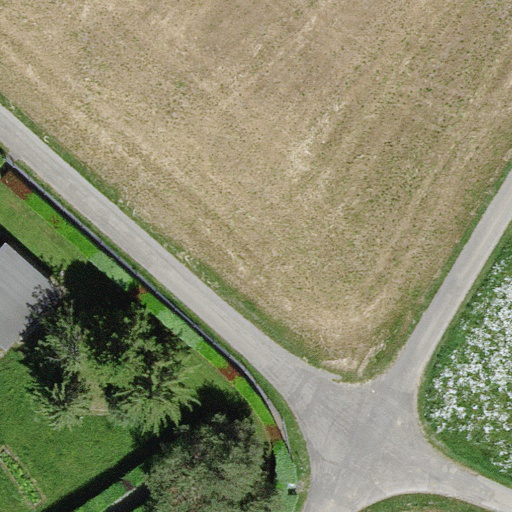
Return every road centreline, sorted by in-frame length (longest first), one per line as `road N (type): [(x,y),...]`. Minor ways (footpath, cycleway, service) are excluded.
road 1 (track): [(0,122),(363,443),(511,502)]
road 2 (track): [(319,511),(511,198)]
